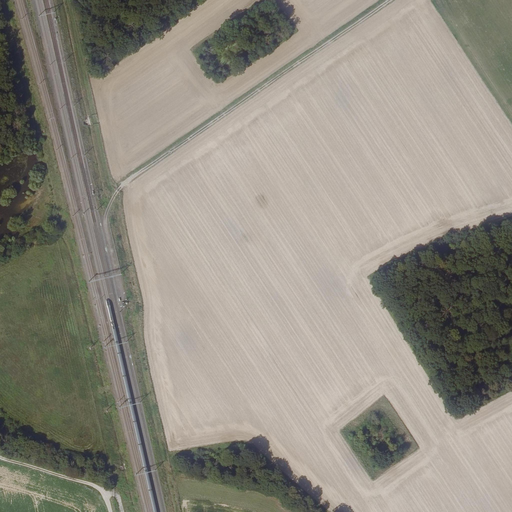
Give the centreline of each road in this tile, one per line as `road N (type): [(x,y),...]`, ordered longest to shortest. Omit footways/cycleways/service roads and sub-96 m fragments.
road 1 (track): [(389,0),(117,190)]
road 2 (track): [(110,511),(100,488),(0,457)]
